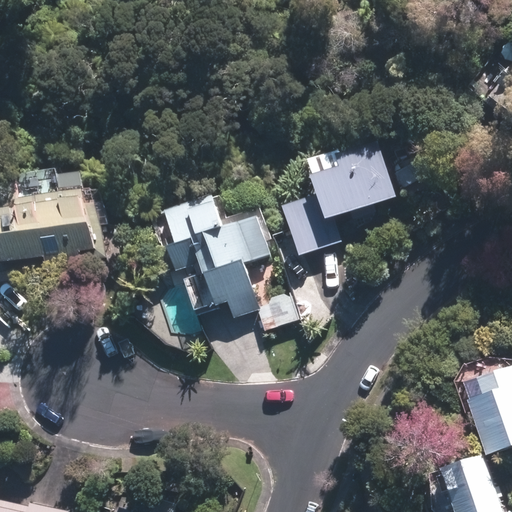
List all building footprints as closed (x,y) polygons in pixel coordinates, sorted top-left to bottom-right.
[(511,59),(480,98),(511,124),(511,59)] [(314,197),(282,208),(298,256),(356,238),(348,214),(392,199),(375,145),(304,168),(314,197)] [(88,176),(0,190),(0,266),(40,260),(42,271),(81,264),(79,254),(100,250),(88,176)] [(296,319),(263,215),(225,228),(215,197),(164,212),(174,245),(165,247),(176,271),(200,263),(204,274),(186,279),(196,310),(213,305),(220,324),(259,312),(264,329),(296,319)] [(511,374),(511,371),(462,387),(484,454),(511,445),(511,374)] [(496,511),(479,459),(440,472),(453,511),(496,511)] [(0,511),(65,511),(66,511),(24,503),(23,506),(0,501),(0,511)]
